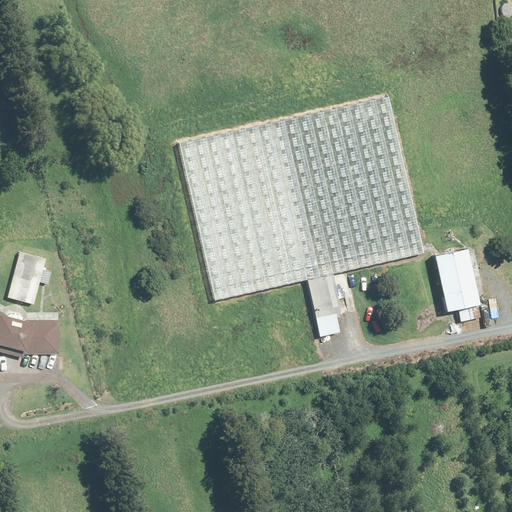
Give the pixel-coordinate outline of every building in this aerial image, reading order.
[(503,3),(501,4),(500,5),(499,6),(499,7),(498,9),(498,10),(498,11),(498,13),(499,14),(500,15),(500,16),(502,17),(503,18),(504,18),(505,19),(507,19),(508,18),(509,18),(511,17),(511,16),(511,15),(511,5),(511,4),(510,3),(508,3),(507,3),(506,2),(504,3),(503,3)] [(381,96),(173,142),(209,305),(306,284),(318,339),(338,335),(334,317),(341,315),(332,278),(417,259),(381,96)] [(464,253),(429,261),(442,317),(453,315),(456,325),(479,320),(479,318),(477,310),(464,253)] [(41,264),(11,256),(0,296),(0,303),(28,311),(41,264)] [(6,317),(0,313),(0,346),(9,349),(8,356),(22,358),(23,354),(57,353),(58,321),(29,320),(6,317)]
